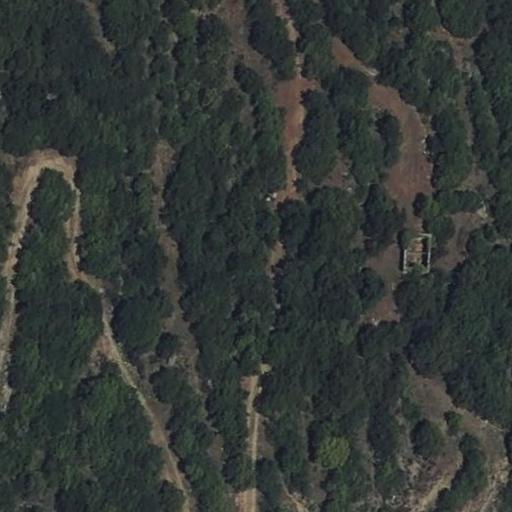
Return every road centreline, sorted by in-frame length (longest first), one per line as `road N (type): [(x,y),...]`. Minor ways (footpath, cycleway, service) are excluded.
road 1 (track): [(180,511),(163,429),(105,339),(75,255),(72,173),(42,161),(26,179),(0,347)]
road 2 (track): [(248,511),(254,413),(303,73),(289,0)]
